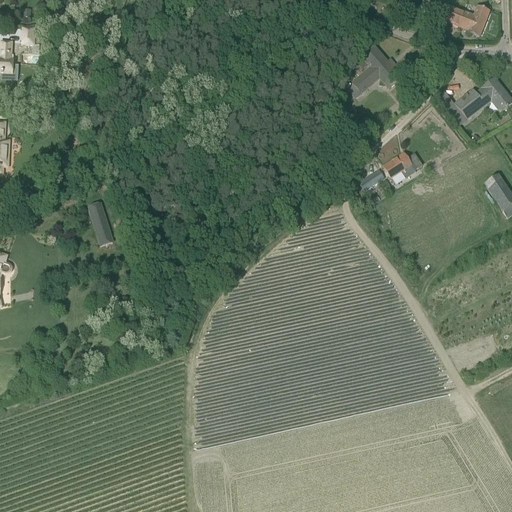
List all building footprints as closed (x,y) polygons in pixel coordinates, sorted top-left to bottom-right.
[(479,39),(489,13),(477,8),(474,18),(446,7),(440,22),(467,33),(467,35),(479,39)] [(74,31),(75,19),(63,18),(62,30),(74,31)] [(35,30),(22,29),(21,47),(35,48),(35,30)] [(12,44),(1,44),(0,59),(0,76),(1,76),(1,82),(17,83),(18,68),(13,68),(13,61),(11,61),(12,44)] [(383,90),(384,86),(389,91),(401,81),(392,70),(395,67),(390,62),(387,64),(372,47),(360,58),(356,62),(349,68),(359,80),(352,85),(361,95),(379,80),(380,80),(378,89),(383,90)] [(83,77),(91,81),(89,86),(93,88),(99,77),(95,75),(99,68),(91,63),(83,77)] [(460,101),(454,107),(467,123),(491,105),(499,115),(511,105),(511,103),(494,81),(481,91),(482,91),(476,96),(473,92),(466,97),(467,98),(461,102),(460,101)] [(4,125),(0,124),(0,168),(7,169),(8,143),(3,143),(4,125)] [(348,148),(356,141),(350,135),(342,142),(348,148)] [(479,140),(473,137),(470,144),(476,147),(479,140)] [(405,181),(416,175),(403,156),(383,169),(387,175),(391,181),(392,181),(396,187),(405,181)] [(367,180),(359,185),(364,194),(384,181),(379,172),(367,180)] [(511,216),(511,197),(498,176),(483,185),(505,221),(511,216)] [(100,248),(112,244),(100,206),(89,210),(100,248)] [(124,234),(129,232),(138,230),(134,218),(126,220),(121,222),(124,234)] [(119,220),(114,221),(117,232),(122,231),(119,220)]
